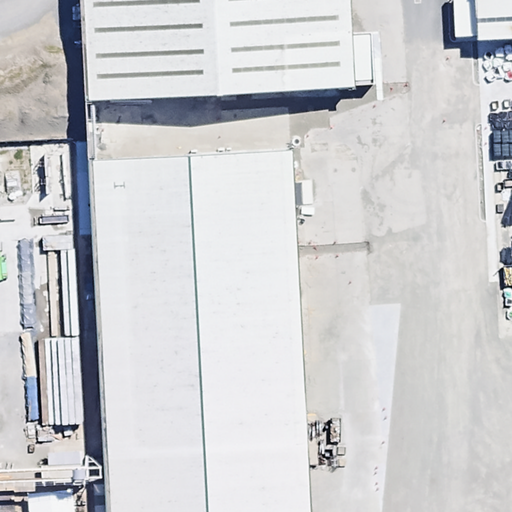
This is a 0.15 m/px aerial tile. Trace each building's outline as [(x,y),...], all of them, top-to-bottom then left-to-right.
[(355,0),(88,0),(94,103),(361,89),(355,0)] [(511,0),(470,0),(473,34),(511,31),(511,0)] [(318,511),(299,155),(93,166),(112,511),(318,511)] [(511,338),(381,357),(397,467),(511,450),(511,338)] [(10,445),(0,445),(0,485),(11,486),(10,445)] [(511,511),(511,465),(378,485),(381,511),(511,511)]
